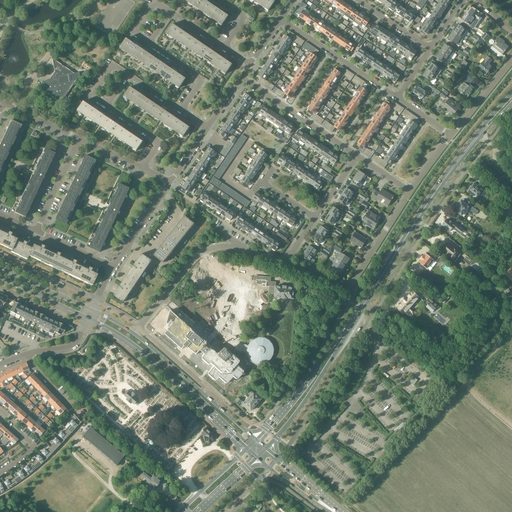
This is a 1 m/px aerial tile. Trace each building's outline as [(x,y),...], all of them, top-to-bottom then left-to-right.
[(195,0),(192,5),(207,15),(213,6),(207,1),(208,0),(207,0),(195,0)] [(253,0),(253,1),(268,11),(275,1),(272,0),(253,0)] [(339,0),(335,6),(338,8),(336,10),(339,12),(345,3),(343,2),(344,1),(342,0),(339,0)] [(394,1),(392,0),(387,0),(384,5),(389,8),(394,1)] [(438,5),(445,10),(448,5),(441,0),(438,0),(437,1),(439,3),(438,5)] [(394,1),(389,8),(394,11),(399,4),(394,1)] [(309,14),(304,11),(307,6),(302,2),(295,12),(300,15),(299,17),(304,20),(309,14)] [(350,6),(345,3),(339,12),(344,15),(350,6)] [(404,8),(399,4),(394,11),(399,15),(404,8)] [(438,5),(435,10),(442,15),(445,10),(438,5)] [(213,6),(207,15),(222,25),(228,16),(222,11),(223,10),(220,9),(219,10),(213,6)] [(355,10),(350,6),(344,15),(349,19),(355,10)] [(399,15),(404,18),(409,11),(404,8),(399,15)] [(474,26),(478,20),(479,21),(481,18),(480,18),(481,15),(479,13),(479,14),(471,9),(469,11),(470,12),(464,21),(471,25),(474,26)] [(349,19),(354,22),(360,13),(355,10),(349,19)] [(442,15),(435,10),(431,15),(438,20),(442,15)] [(409,11),(404,18),(409,21),(414,14),(409,11)] [(304,20),(309,24),(315,15),(310,12),(309,14),(304,20)] [(320,18),(314,27),(316,29),(318,31),(323,24),(320,22),(323,18),(326,14),(324,12),(322,15),(320,18)] [(365,16),(360,13),(354,22),(359,25),(365,16)] [(320,18),(315,15),(309,24),(314,27),(320,18)] [(437,22),(438,20),(431,15),(428,20),(435,25),(438,22),(437,22)] [(363,25),(365,26),(368,28),(371,24),(369,22),(370,20),(370,19),(367,17),(367,18),(365,16),(359,25),(361,27),(363,25)] [(423,24),(431,30),(433,27),(434,28),(435,25),(428,20),(426,19),(423,24)] [(323,24),(318,31),(321,33),(322,32),(324,34),(330,25),(325,22),(323,24)] [(166,33),(181,44),(188,34),(181,30),(182,28),(180,27),(179,28),(173,24),(166,33)] [(376,37),(377,35),(382,28),(380,26),(377,24),(375,26),(373,24),(368,32),(376,37)] [(431,30),(423,24),(422,26),(423,27),(420,32),(424,35),(425,33),(427,35),(427,34),(428,35),(431,30)] [(335,28),(330,25),(324,34),(326,35),(326,36),(328,38),(335,28)] [(453,32),(463,39),(468,31),(458,25),(455,29),(454,28),(452,31),(453,31),(453,32)] [(332,39),(334,41),(338,34),(340,32),(335,28),(328,38),(331,40),(332,39)] [(384,29),(382,28),(377,35),(382,38),(387,31),(384,29)] [(390,32),(387,31),(382,38),(381,40),(386,44),(387,42),(392,35),(390,33),(390,32)] [(285,36),(282,41),(289,45),(291,47),(294,42),(293,41),(291,40),(294,35),(291,32),(288,37),(285,36)] [(460,43),(463,39),(453,32),(448,39),(450,40),(452,42),(452,41),(459,46),(461,43),(460,43)] [(485,33),(481,38),(485,41),(489,36),(485,33)] [(188,34),(181,44),(196,54),(202,44),(196,40),(197,39),(195,37),(194,38),(188,34)] [(338,45),(343,37),(338,34),(334,41),(336,42),(336,43),(338,45)] [(343,37),(338,45),(341,47),(342,46),(344,47),(348,41),(350,39),(345,35),(343,37)] [(387,42),(389,43),(389,44),(390,45),(391,45),(392,45),(397,37),(394,35),(394,36),(392,35),(387,42)] [(397,37),(392,45),(397,48),(402,41),(400,40),(400,39),(397,37)] [(504,42),(498,37),(495,41),(496,42),(491,48),(500,56),(502,54),(502,55),(508,47),(504,43),(504,42)] [(120,48),(135,58),(141,48),(135,44),(136,43),(133,41),(132,43),(126,38),(120,48)] [(71,39),(63,48),(68,52),(75,43),(71,39)] [(282,41),(278,46),(285,50),(289,45),(282,41)] [(354,43),(353,44),(348,41),(344,47),(346,49),(346,50),(348,52),(349,50),(351,51),(356,45),(354,43)] [(404,43),(402,41),(397,48),(402,52),(407,44),(404,42),(404,43)] [(196,54),(211,64),(217,54),(211,50),(212,49),(210,47),(209,48),(202,44),(196,54)] [(361,59),(362,56),(366,52),(365,52),(367,49),(365,48),(363,50),(361,48),(362,46),(359,44),(356,48),(359,50),(355,56),(358,58),(359,58),(361,59)] [(410,46),(407,44),(402,52),(400,54),(405,57),(412,48),(409,47),(410,46)] [(457,52),(455,50),(445,44),(440,51),(450,58),(452,59),(457,52)] [(282,55),(285,50),(278,46),(275,51),(282,55)] [(149,68),(156,58),(150,54),(150,53),(148,51),(147,53),(141,48),(135,58),(149,68)] [(417,52),(412,48),(405,57),(408,59),(409,57),(412,59),(414,56),(415,56),(417,53),(416,52),(417,52)] [(378,54),(379,54),(381,51),(379,49),(376,53),(377,53),(376,55),(374,54),(373,57),(371,55),(366,62),(371,66),(376,58),(375,58),(378,54)] [(271,55),(272,55),(273,56),(279,60),(282,55),(275,51),(274,52),(273,52),(271,55)] [(450,58),(440,51),(436,57),(439,59),(438,60),(442,63),(442,61),(446,64),(450,58)] [(371,55),(366,52),(362,56),(361,59),(366,62),(371,55)] [(308,58),(315,63),(318,58),(315,56),(312,54),(311,53),(308,58)] [(223,58),(220,56),(217,54),(211,64),(226,74),(232,64),(226,60),(227,59),(224,57),(223,58)] [(485,54),(483,56),(482,58),(484,60),(479,67),(481,69),(479,71),(485,76),(493,66),(489,63),(490,62),(490,63),(492,60),(485,54)] [(279,60),(273,56),(272,55),(268,60),(277,67),(279,64),(277,63),(279,60)] [(39,88),(40,88),(40,89),(59,102),(60,102),(61,101),(61,103),(61,101),(62,101),(75,82),(75,81),(81,80),(79,73),(73,74),(73,73),(73,72),(54,60),(53,60),(53,58),(52,59),(55,73),(52,78),(52,80),(44,81),(45,86),(39,88)] [(149,68),(164,78),(171,69),(164,64),(165,63),(163,61),(162,63),(156,58),(149,68)] [(315,63),(308,58),(304,63),(311,68),(315,63)] [(371,66),(376,69),(381,62),(376,58),(371,66)] [(268,60),(265,65),(272,70),(274,71),(277,67),(268,60)] [(464,60),(460,65),(465,69),(469,64),(464,60)] [(376,69),(381,72),(386,65),(381,62),(376,69)] [(311,68),(304,63),(301,68),(308,73),(311,68)] [(426,69),(437,77),(439,74),(437,72),(439,69),(431,63),(431,64),(429,67),(429,68),(428,70),(427,69),(426,69)] [(265,65),(261,70),(268,75),(272,70),(265,65)] [(381,72),(386,76),(391,69),(386,65),(381,72)] [(340,81),(344,75),(343,75),(341,73),(344,68),(341,66),(338,71),(335,69),(331,74),(338,79),(340,81)] [(295,72),(297,73),(305,78),(308,73),(301,68),(299,67),(295,72)] [(171,69),(164,78),(179,88),(186,79),(179,74),(180,73),(178,71),(177,73),(171,69)] [(386,76),(391,79),(395,72),(391,69),(386,76)] [(437,77),(426,69),(428,70),(426,73),(425,72),(423,76),(425,78),(423,81),(430,86),(431,84),(432,84),(434,84),(436,81),(435,79),(437,77)] [(265,80),(268,75),(261,70),(258,76),(261,78),(257,82),(260,84),(264,80),(265,80)] [(395,72),(391,79),(395,83),(400,75),(395,72)] [(297,73),(294,78),(301,83),(305,78),(297,73)] [(331,74),(328,79),(335,84),(338,79),(331,74)] [(465,75),(461,80),(464,83),(458,90),(462,94),(461,95),(461,96),(464,92),(469,96),(468,95),(474,88),(475,89),(470,85),(469,85),(468,84),(471,80),(465,75)] [(294,78),(291,83),(298,88),(301,83),(294,78)] [(332,89),(335,84),(328,79),(325,84),(332,89)] [(287,84),(285,87),(294,93),(298,88),(291,83),(289,85),(287,84)] [(325,84),(321,89),(328,94),(330,91),(332,92),(334,90),(332,89),(325,84)] [(357,92),(364,97),(368,92),(367,91),(368,90),(365,89),(362,88),(359,86),(358,85),(355,90),(357,92)] [(425,94),(427,96),(429,93),(427,91),(418,85),(413,92),(414,92),(418,95),(417,95),(419,96),(418,96),(418,97),(420,99),(421,98),(422,98),(425,94)] [(137,90),(137,91),(130,87),(124,96),(139,107),(145,97),(139,93),(140,91),(137,90)] [(294,93),(285,87),(284,89),(286,90),(284,93),(285,94),(291,98),(294,93)] [(449,92),(444,87),(441,91),(443,92),(440,95),(443,98),(449,92)] [(325,99),(328,94),(321,89),(318,94),(325,99)] [(364,97),(357,92),(354,97),(361,102),(364,97)] [(242,99),(249,104),(253,98),(246,94),(242,99)] [(318,94),(314,99),(321,104),(325,99),(318,94)] [(145,97),(139,107),(153,117),(160,107),(154,103),(154,101),(152,100),(151,101),(145,97)] [(350,102),(357,107),(361,102),(354,97),(350,102)] [(449,98),(441,108),(445,110),(443,112),(445,114),(443,112),(445,110),(453,116),(459,108),(455,105),(456,103),(449,98)] [(246,108),(249,104),(242,99),(239,104),(246,108)] [(312,102),(311,104),(320,110),(322,108),(320,106),(321,104),(314,99),(312,101),(312,102)] [(92,121),(98,111),(92,107),(93,106),(91,104),(90,105),(83,101),(77,111),(92,121)] [(388,113),(391,108),(390,107),(392,105),(387,101),(385,103),(384,103),(381,108),(388,113)] [(347,107),(354,112),(357,107),(350,102),(347,107)] [(239,104),(235,109),(242,114),(243,113),(246,108),(239,104)] [(314,114),(317,111),(319,112),(320,110),(311,104),(307,109),(313,113),(314,114)] [(257,114),(263,118),(269,110),(264,106),(262,110),(260,108),(257,114)] [(160,107),(153,117),(168,127),(175,117),(168,113),(169,112),(167,110),(166,111),(160,107)] [(347,107),(344,112),(351,117),(354,112),(347,107)] [(381,108),(378,113),(385,118),(388,113),(381,108)] [(242,114),(235,109),(232,114),(239,118),(241,115),(243,117),(245,115),(243,113),(242,114)] [(269,110),(263,118),(265,120),(266,118),(269,120),(274,113),(269,110)] [(107,131),(113,121),(107,117),(108,116),(105,114),(104,115),(98,111),(92,121),(107,131)] [(347,121),(351,117),(344,112),(340,117),(347,121)] [(230,117),(229,119),(236,123),(238,125),(241,120),(239,118),(232,114),(231,113),(229,116),(230,117)] [(279,116),(274,113),(269,120),(274,123),(279,116)] [(374,118),(381,123),(385,118),(378,113),(374,118)] [(407,126),(414,130),(417,125),(414,123),(415,122),(418,118),(413,115),(409,120),(410,120),(407,126)] [(274,123),(279,127),(284,120),(279,116),(274,123)] [(175,117),(168,127),(183,137),(190,127),(183,123),(184,122),(182,120),(181,121),(175,117)] [(336,118),(335,120),(344,126),(347,121),(340,117),(338,119),(336,118)] [(374,118),(371,123),(378,128),(381,123),(374,118)] [(236,123),(229,119),(225,124),(232,128),(236,123)] [(4,136),(14,141),(17,135),(17,134),(18,132),(22,125),(11,120),(8,127),(7,127),(6,129),(7,130),(4,136)] [(283,132),(284,130),(289,123),(284,120),(279,127),(278,129),(283,132)] [(340,131),(344,126),(335,120),(333,122),(335,124),(333,127),(340,131)] [(121,141),(128,131),(122,127),(123,126),(120,124),(119,126),(113,121),(107,131),(121,141)] [(288,135),(290,137),(294,131),(292,130),(294,126),(289,123),(284,130),(289,133),(288,135)] [(368,128),(375,133),(378,128),(371,123),(368,128)] [(225,124),(222,128),(229,133),(232,128),(225,124)] [(404,131),(411,135),(414,130),(407,126),(404,131)] [(219,133),(226,138),(229,133),(222,128),(219,133)] [(368,128),(364,133),(371,138),(375,133),(368,128)] [(299,141),(304,133),(299,130),(294,137),(299,141)] [(135,134),(134,136),(128,131),(121,141),(136,151),(143,142),(136,137),(137,136),(135,134)] [(400,136),(407,140),(411,135),(404,131),(400,136)] [(299,141),(304,144),(309,137),(304,133),(299,141)] [(368,143),(371,138),(364,133),(361,138),(368,143)] [(0,153),(7,157),(10,150),(9,150),(10,148),(11,148),(14,141),(4,136),(1,143),(0,142),(0,153)] [(397,141),(404,145),(407,140),(400,136),(397,141)] [(309,137),(304,144),(309,147),(314,140),(309,137)] [(370,144),(368,143),(361,138),(357,143),(358,144),(357,146),(362,149),(363,147),(364,148),(366,145),(368,146),(370,144)] [(309,147),(314,151),(319,144),(314,140),(309,147)] [(393,145),(400,150),(404,145),(397,141),(393,145)] [(314,151),(319,154),(324,147),(319,144),(314,151)] [(397,155),(400,150),(393,145),(390,150),(397,155)] [(216,152),(209,147),(206,152),(213,157),(216,152)] [(319,154),(324,157),(329,150),(324,147),(319,154)] [(37,164),(47,169),(50,162),(52,163),(53,161),(51,160),(55,153),(44,148),(41,155),(40,158),(40,157),(37,164)] [(266,151),(262,148),(263,149),(258,156),(266,161),(267,159),(266,159),(269,155),(265,153),(266,151)] [(324,157),(329,161),(334,154),(329,150),(324,157)] [(387,155),(394,160),(395,158),(396,159),(398,156),(397,155),(390,150),(387,155)] [(213,157),(206,152),(202,157),(209,162),(213,157)] [(256,154),(252,159),(262,166),(264,163),(266,161),(258,156),(256,154)] [(334,154),(329,161),(334,164),(336,161),(338,161),(340,158),(339,157),(334,154)] [(79,171),(89,176),(92,170),(92,169),(93,167),(93,168),(97,160),(86,155),(83,162),(82,162),(81,164),(82,165),(79,171)] [(278,162),(283,165),(287,158),(282,155),(278,162)] [(394,160),(387,155),(383,160),(387,163),(390,165),(394,160)] [(199,162),(206,167),(209,162),(202,157),(199,162)] [(287,158),(283,165),(288,168),(292,161),(287,158)] [(251,166),(258,171),(262,166),(252,159),(249,164),(251,166)] [(383,161),(382,160),(378,165),(384,168),(387,163),(383,160),(383,161)] [(288,168),(293,172),(299,163),(297,161),(295,163),(292,161),(288,168)] [(196,167),(203,172),(206,167),(199,162),(196,167)] [(293,172),(298,175),(304,166),(299,163),(293,172)] [(29,180),(40,185),(43,178),(44,179),(45,177),(44,176),(47,169),(37,164),(33,171),(34,171),(33,173),(32,173),(29,180)] [(255,176),(258,171),(251,166),(248,171),(255,176)] [(298,175),(303,179),(309,170),(304,166),(298,175)] [(192,172),(199,177),(203,172),(196,167),(192,172)] [(303,179),(307,182),(314,173),(309,170),(303,179)] [(71,187),(82,192),(85,185),(84,185),(85,183),(86,183),(89,176),(79,171),(76,178),(74,177),(73,180),(74,180),(71,187)] [(248,171),(244,176),(252,181),(255,176),(248,171)] [(360,188),(366,181),(369,183),(371,179),(365,174),(360,171),(353,179),(354,180),(352,182),(351,182),(360,188)] [(199,177),(192,172),(189,177),(196,182),(199,177)] [(314,173),(307,182),(312,185),(317,178),(319,176),(314,173)] [(248,185),(252,181),(244,176),(241,180),(239,182),(246,187),(247,185),(248,185)] [(185,182),(192,187),(196,182),(189,177),(185,182)] [(221,183),(218,181),(213,177),(210,182),(218,188),(221,183)] [(317,178),(312,185),(317,189),(318,188),(320,190),(324,183),(322,182),(317,178)] [(22,196),(32,201),(35,194),(37,195),(38,192),(36,192),(40,185),(29,180),(26,187),(25,189),(22,196)] [(192,187),(185,182),(182,187),(189,192),(192,187)] [(127,195),(130,188),(119,183),(116,191),(115,193),(112,200),(122,204),(125,197),(127,198),(128,196),(127,195)] [(483,191),(474,183),(472,187),(471,186),(469,189),(470,189),(469,190),(470,190),(468,192),(474,196),(475,195),(480,198),(483,195),(485,196),(488,192),(484,189),(483,191)] [(82,192),(71,187),(68,194),(67,193),(66,196),(67,196),(64,203),(74,208),(77,201),(78,199),(82,192)] [(342,194),(343,195),(352,201),(354,198),(352,197),(354,193),(346,188),(342,194)] [(393,198),(393,197),(382,189),(379,193),(376,191),(372,198),(375,200),(376,199),(381,202),(382,199),(385,200),(383,203),(387,206),(392,199),(393,198)] [(200,200),(205,203),(212,194),(209,192),(208,195),(203,191),(200,196),(201,197),(201,198),(200,200)] [(252,199),(257,202),(262,195),(257,192),(252,199)] [(214,195),(212,194),(205,203),(210,207),(215,199),(212,198),(214,195)] [(343,195),(342,194),(338,201),(346,206),(348,202),(350,204),(352,201),(343,195)] [(262,195),(257,202),(262,206),(267,199),(262,195)] [(18,205),(14,212),(25,217),(28,210),(29,211),(30,208),(29,208),(32,201),(22,196),(18,203),(19,203),(18,205)] [(217,197),(215,199),(210,207),(215,210),(220,203),(222,201),(217,197)] [(262,206),(267,209),(272,202),(267,199),(262,206)] [(122,204),(112,200),(108,206),(109,207),(108,209),(108,208),(104,215),(115,220),(118,213),(119,214),(120,212),(119,211),(122,204)] [(359,208),(364,211),(369,204),(364,201),(359,208)] [(272,202),(267,209),(272,212),(277,205),(272,202)] [(468,202),(466,205),(464,203),(463,203),(461,202),(459,205),(458,205),(456,207),(456,208),(455,210),(463,216),(468,209),(475,215),(478,211),(470,205),(471,204),(468,202)] [(74,208),(64,203),(60,210),(59,209),(58,212),(59,212),(56,219),(66,224),(70,217),(69,217),(70,215),(71,215),(74,208)] [(225,206),(220,203),(215,210),(220,213),(225,206)] [(276,218),(277,216),(282,209),(277,205),(272,212),(275,214),(274,216),(276,218)] [(220,213),(225,217),(230,210),(225,206),(220,213)] [(232,207),(230,210),(225,217),(230,220),(232,218),(234,219),(237,214),(232,211),(234,209),(232,207)] [(329,213),(330,214),(339,220),(341,217),(339,216),(341,212),(333,207),(329,213)] [(277,216),(282,219),(287,212),(282,209),(277,216)] [(362,219),(375,227),(380,218),(369,211),(366,215),(365,214),(362,219)] [(282,219),(287,222),(292,215),(287,212),(282,219)] [(235,223),(241,227),(247,218),(244,216),(243,218),(240,216),(242,214),(240,213),(236,219),(238,220),(235,223)] [(330,214),(329,213),(325,220),(333,225),(335,221),(338,223),(339,220),(330,214)] [(115,220),(104,215),(101,222),(100,225),(100,224),(97,231),(107,236),(110,229),(112,230),(113,227),(112,227),(115,220)] [(292,215),(287,222),(292,226),(297,219),(292,215)] [(194,223),(185,216),(178,225),(176,228),(176,227),(170,235),(179,242),(186,234),(186,233),(187,231),(188,232),(194,223)] [(241,227),(246,230),(250,223),(252,221),(247,218),(241,227)] [(464,229),(456,222),(454,225),(453,224),(449,221),(447,219),(445,222),(444,222),(442,224),(443,225),(442,225),(450,232),(452,230),(454,231),(456,228),(462,233),(464,229)] [(255,227),(250,223),(246,230),(251,234),(255,227)] [(257,224),(255,227),(251,234),(252,235),(252,236),(255,238),(255,237),(262,228),(257,224)] [(316,232),(317,232),(327,239),(328,236),(326,235),(329,231),(321,226),(316,232)] [(267,231),(262,228),(255,237),(260,241),(267,231)] [(11,251),(16,241),(17,239),(11,236),(12,233),(9,232),(8,234),(1,231),(0,233),(0,243),(2,245),(3,246),(3,244),(6,245),(5,247),(6,246),(12,249),(11,251)] [(107,236),(97,231),(94,238),(93,240),(89,247),(100,252),(103,245),(104,246),(105,243),(104,243),(107,236)] [(265,244),(270,237),(267,235),(269,233),(267,231),(260,241),(262,242),(265,244)] [(288,237),(281,232),(278,235),(286,240),(288,237)] [(317,232),(316,232),(312,238),(320,244),(323,240),(325,241),(327,239),(317,232)] [(362,248),(366,240),(355,233),(350,241),(362,248)] [(179,242),(170,235),(163,244),(161,247),(160,247),(154,255),(163,263),(171,253),(170,253),(171,251),(172,251),(179,242)] [(271,236),(270,237),(265,244),(270,247),(277,238),(274,236),(274,237),(271,236)] [(279,239),(277,238),(270,247),(275,251),(277,248),(278,248),(277,247),(280,244),(277,242),(279,239)] [(27,259),(29,255),(32,248),(26,245),(27,242),(24,241),(23,244),(16,241),(11,251),(18,254),(18,255),(19,254),(21,255),(20,256),(21,256),(27,258),(27,259)] [(340,251),(343,246),(337,243),(334,248),(340,251)] [(34,244),(32,248),(29,255),(35,258),(36,259),(36,257),(38,258),(38,260),(45,263),(50,252),(43,249),(45,246),(42,245),(40,248),(34,244)] [(448,257),(453,261),(453,260),(455,262),(459,257),(457,255),(459,253),(455,249),(454,250),(447,244),(443,250),(444,251),(445,252),(446,252),(450,255),(448,257)] [(312,264),(315,260),(317,257),(316,256),(318,252),(317,251),(309,245),(302,256),(312,264)] [(54,267),(61,270),(65,260),(59,257),(60,254),(57,252),(56,255),(50,252),(45,263),(51,266),(52,265),(54,266),(54,267)] [(426,268),(427,269),(434,261),(438,264),(440,260),(443,262),(444,261),(442,259),(442,258),(437,254),(435,257),(428,252),(426,254),(425,253),(418,262),(421,264),(420,266),(425,270),(426,268)] [(466,252),(463,256),(471,262),(474,258),(466,252)] [(134,266),(133,266),(128,274),(138,281),(144,271),(145,269),(146,269),(152,260),(142,253),(136,263),(134,266)] [(341,253),(332,266),(337,269),(337,270),(341,273),(345,267),(344,266),(349,258),(341,253)] [(70,274),(77,277),(81,267),(75,264),(76,261),(73,260),(72,263),(65,260),(61,270),(67,273),(67,274),(68,272),(70,273),(70,275),(70,274)] [(198,276),(196,278),(219,298),(221,296),(223,297),(234,285),(233,283),(235,281),(211,260),(209,263),(207,261),(196,274),(198,276)] [(81,267),(77,277),(83,280),(83,281),(84,280),(86,281),(85,282),(86,282),(92,285),(97,274),(91,271),(92,269),(89,267),(88,270),(81,267)] [(138,281),(128,274),(122,283),(120,287),(120,286),(114,295),(124,302),(130,292),(130,291),(131,290),(132,290),(138,281)] [(426,280),(420,276),(416,281),(422,285),(426,280)] [(275,286),(275,287),(275,294),(275,298),(280,298),(280,299),(288,300),(288,299),(296,299),(297,287),(294,287),(294,288),(287,287),(287,286),(283,286),(283,287),(275,286)] [(399,306),(397,309),(404,315),(406,312),(407,312),(408,311),(408,310),(411,307),(412,306),(412,305),(416,301),(417,301),(418,300),(417,300),(419,297),(413,291),(406,299),(405,298),(402,301),(400,303),(401,304),(399,306)] [(446,295),(441,301),(444,304),(449,297),(446,295)] [(438,306),(430,298),(423,305),(424,305),(426,303),(429,307),(427,309),(428,309),(430,307),(433,310),(434,309),(435,308),(436,309),(438,306)] [(14,302),(10,311),(16,314),(20,304),(14,302)] [(202,318),(200,321),(224,341),(226,339),(228,340),(239,327),(237,326),(239,323),(216,303),(214,305),(212,304),(201,317),(202,318)] [(20,316),(24,307),(20,304),(16,314),(20,316)] [(25,318),(29,309),(24,307),(20,316),(25,318)] [(166,308),(155,321),(160,325),(159,326),(180,345),(181,345),(182,346),(182,345),(183,345),(194,332),(189,329),(191,327),(170,308),(169,308),(169,307),(168,307),(167,308),(166,308)] [(34,311),(29,309),(25,318),(24,320),(29,323),(30,320),(34,311)] [(30,320),(35,323),(39,313),(34,311),(30,320)] [(40,325),(44,316),(39,313),(35,323),(40,325)] [(44,329),(49,318),(44,316),(40,325),(38,327),(44,329)] [(44,329),(48,332),(54,320),(49,318),(44,329)] [(54,334),(54,332),(59,322),(58,322),(54,320),(48,332),(53,334),(54,334)] [(60,334),(60,332),(62,333),(63,333),(65,328),(63,327),(64,325),(59,322),(54,332),(54,334),(53,334),(53,335),(54,336),(55,336),(56,333),(60,334)] [(241,343),(239,351),(240,351),(241,351),(244,351),(246,352),(248,354),(249,356),(251,358),(252,360),(254,362),(255,362),(257,363),(259,363),(262,363),(264,363),(266,362),(268,361),(269,360),(270,359),(270,358),(271,356),(272,354),(273,352),(273,350),(272,347),(272,345),(270,343),(269,341),(267,340),(265,339),(264,339),(262,338),(260,338),(257,339),(255,340),(253,341),(252,342),(251,342),(250,344),(250,346),(241,343)] [(210,368),(208,370),(231,391),(233,388),(235,390),(246,377),(244,375),(246,373),(223,352),(221,355),(219,353),(208,366),(210,368)] [(26,362),(20,364),(23,371),(29,369),(26,362)] [(15,367),(18,374),(23,371),(20,364),(15,367)] [(15,367),(9,369),(12,376),(18,374),(15,367)] [(3,372),(7,379),(12,376),(9,369),(3,372)] [(27,379),(31,384),(37,378),(32,374),(27,379)] [(41,383),(37,378),(31,384),(35,388),(41,383)] [(39,392),(40,392),(45,387),(41,383),(35,388),(38,390),(36,392),(38,393),(39,392)] [(49,391),(45,387),(40,392),(44,397),(49,391)] [(132,402),(134,404),(135,404),(135,403),(136,404),(137,404),(138,402),(139,402),(138,402),(137,401),(138,400),(138,399),(138,400),(136,398),(136,397),(137,396),(133,393),(132,394),(131,394),(129,392),(127,390),(124,394),(125,396),(128,398),(127,399),(131,403),(132,402)] [(257,405),(257,404),(258,404),(259,404),(259,403),(259,402),(260,401),(261,399),(256,394),(257,394),(253,390),(252,392),(253,393),(249,398),(257,405)] [(44,397),(48,401),(54,396),(49,391),(44,397)] [(4,394),(0,398),(0,401),(3,404),(8,398),(9,398),(9,396),(6,393),(4,394)] [(58,400),(54,396),(48,401),(52,405),(58,400)] [(13,402),(8,398),(3,404),(8,408),(13,402)] [(256,405),(257,405),(249,398),(244,403),(243,401),(242,403),(246,406),(251,410),(253,408),(254,408),(255,408),(256,407),(257,406),(256,405)] [(62,404),(58,400),(52,405),(56,410),(62,404)] [(17,406),(13,402),(8,408),(12,412),(17,406)] [(66,409),(62,404),(56,410),(60,414),(66,409)] [(22,411),(17,406),(12,412),(17,416),(22,411)] [(21,420),(26,414),(22,411),(17,416),(21,420)] [(31,418),(26,414),(21,420),(26,424),(31,418)] [(31,418),(26,424),(30,428),(35,422),(31,418)] [(70,425),(66,429),(71,433),(81,422),(77,418),(73,422),(72,420),(69,423),(70,425)] [(30,428),(35,432),(40,427),(35,422),(30,428)] [(117,466),(126,455),(122,451),(122,452),(95,430),(96,429),(91,426),(82,437),(87,440),(113,462),(117,466)] [(40,427),(35,432),(39,436),(45,431),(40,427)] [(208,444),(211,443),(211,441),(213,440),(212,433),(206,428),(201,433),(204,436),(205,441),(208,441),(208,444)] [(62,442),(71,433),(66,429),(62,433),(61,432),(58,435),(62,438),(60,440),(62,442)] [(13,435),(7,430),(3,434),(7,438),(6,439),(7,440),(13,435)] [(7,440),(8,441),(10,443),(11,442),(14,444),(18,440),(13,435),(7,440)] [(62,442),(60,440),(59,442),(55,438),(52,441),(54,442),(49,447),(54,451),(62,442)] [(47,458),(54,451),(49,447),(45,451),(44,450),(41,453),(45,456),(43,458),(45,460),(47,458)] [(45,460),(43,458),(42,459),(38,455),(35,458),(37,459),(32,463),(36,468),(44,462),(45,460)] [(29,474),(36,468),(32,463),(28,467),(26,466),(23,468),(27,472),(25,474),(27,476),(29,474)] [(27,476),(25,474),(23,475),(20,471),(17,473),(18,475),(13,478),(17,483),(25,478),(27,476)] [(155,489),(155,488),(162,481),(154,474),(151,477),(144,471),(140,475),(147,481),(147,482),(155,489)] [(8,489),(17,483),(13,478),(8,482),(7,480),(4,482),(7,486),(5,488),(6,490),(8,489)]
